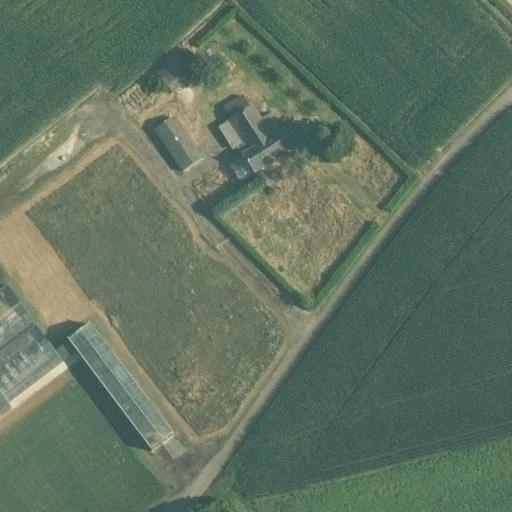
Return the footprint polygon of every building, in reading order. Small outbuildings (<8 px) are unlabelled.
[(20,48),(0,65),(0,174),(74,114),(20,48)] [(188,51),(157,76),(172,95),(203,69),(188,51)] [(242,98),(224,109),(232,121),(250,110),(242,98)] [(289,130),(283,133),(272,115),(261,122),(253,108),(250,110),(232,121),(229,123),(250,155),(243,159),(255,177),(300,147),(289,130)] [(194,150),(174,120),(156,133),(178,164),(176,166),(182,175),(203,160),(195,149),(194,150)] [(242,158),(185,195),(197,214),(255,177),(243,159),(242,158)] [(145,182),(0,292),(0,483),(111,400),(69,344),(91,328),(100,338),(212,253),(185,217),(176,224),(145,182)] [(100,338),(91,328),(69,344),(111,400),(138,435),(142,440),(152,453),(174,436),(100,338)]
